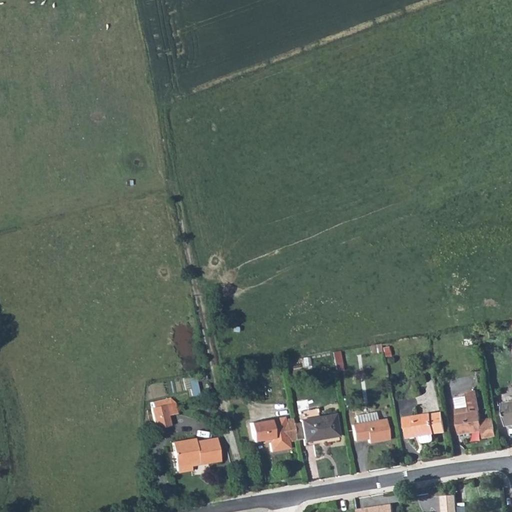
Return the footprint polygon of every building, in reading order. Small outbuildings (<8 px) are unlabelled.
[(498,436),(495,419),(481,421),(476,391),(466,393),(467,397),(456,399),(458,410),(456,410),(461,435),(482,431),(484,439),(498,436)] [(166,405),(151,408),(156,429),(170,426),(166,405)] [(357,425),(352,425),(354,441),(362,439),(361,438),(367,437),(368,443),(389,439),(386,420),(377,421),(375,413),(356,416),(357,425)] [(432,414),(405,419),(408,439),(421,437),(422,442),(423,444),(426,444),(433,443),(435,442),(435,439),(434,435),(446,433),(443,413),(432,415),(432,414)] [(301,422),(293,423),(296,441),(303,439),(303,440),(322,437),(322,439),(338,436),(335,414),(300,420),(301,422)] [(293,423),(292,418),(285,420),(284,417),(249,423),(253,442),(269,439),(271,452),(290,448),(289,442),(296,441),(293,423)] [(195,439),(172,443),(177,471),(180,473),(192,471),(191,466),(190,463),(198,461),(199,465),(220,461),(216,439),(196,442),(195,439)] [(457,511),(456,496),(441,497),(442,511),(457,511)]
